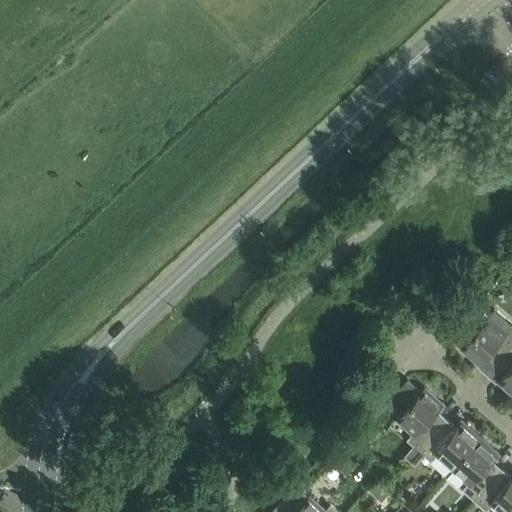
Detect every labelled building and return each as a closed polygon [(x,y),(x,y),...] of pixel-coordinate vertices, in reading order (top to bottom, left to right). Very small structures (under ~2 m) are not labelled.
[(486,357),(495,365),(511,346),(511,325),(494,309),(489,316),(475,304),(453,329),(466,341),(460,348),(479,365),(486,357)] [(497,382),(511,394),(511,346),(495,365),(505,373),(497,382)] [(404,456),(409,461),(447,420),(437,411),(444,404),(425,387),(421,391),(408,380),(385,405),(398,417),(395,420),(411,435),(406,440),(413,446),(404,456)] [(447,420),(409,461),(414,466),(424,456),(430,462),(435,456),(451,470),(481,437),(462,420),(455,428),(447,420)] [(481,437),(451,470),(466,484),(462,490),(474,501),(503,468),(494,460),(499,454),(481,437)] [(342,454),(333,464),(346,475),(355,465),(353,463),(342,454)] [(511,511),(511,476),(503,468),(474,501),(486,511),(491,506),(497,511),(511,511)] [(378,481),(370,490),(377,497),(385,487),(378,481)] [(297,482),(270,511),(339,511),(331,504),(326,509),(310,495),(308,497),(304,493),(306,490),(297,482)]
